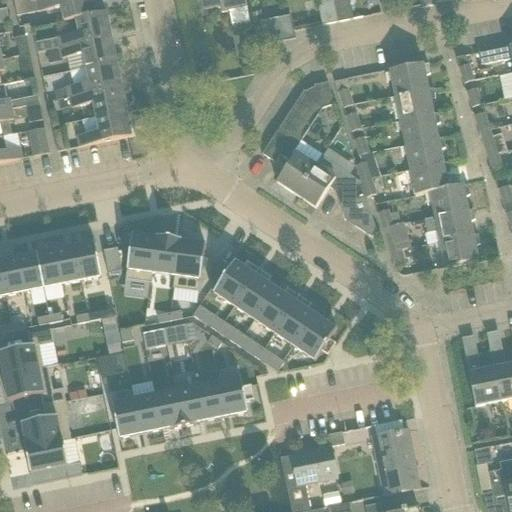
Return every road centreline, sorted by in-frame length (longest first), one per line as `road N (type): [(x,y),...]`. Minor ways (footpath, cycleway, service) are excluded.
road 1 (residential): [(212,175),(294,59),(324,43),(511,4)]
road 2 (unclassified): [(212,175),(420,331)]
road 3 (residential): [(0,206),(189,167)]
road 4 (unclassified): [(155,0),(189,167)]
road 5 (residential): [(269,414),(430,384)]
road 6 (unclassified): [(457,511),(430,384)]
